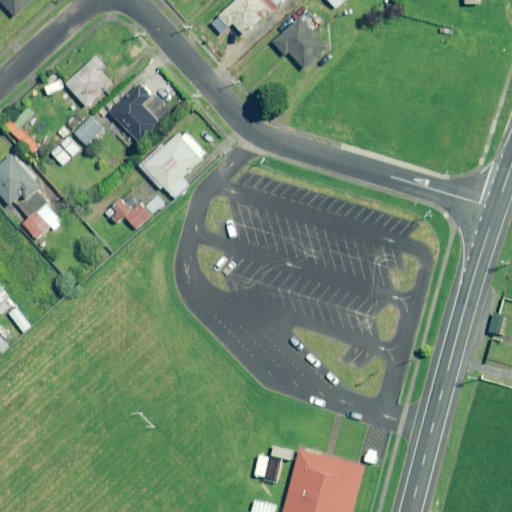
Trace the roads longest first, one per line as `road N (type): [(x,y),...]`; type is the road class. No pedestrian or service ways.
road 1 (residential): [(133,0),(261,133),(495,207)]
road 2 (tertiary): [(495,207),(409,511)]
road 3 (residential): [(0,81),(89,0)]
